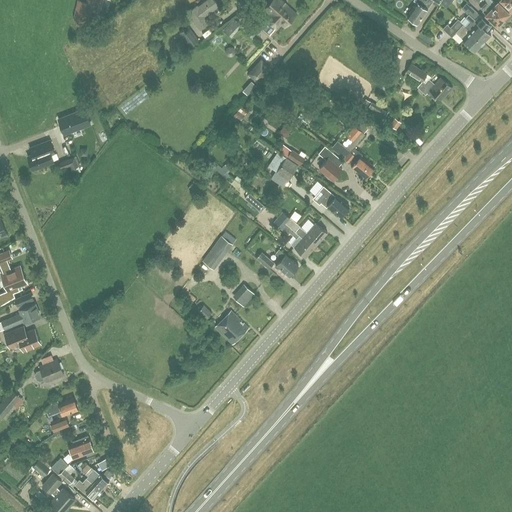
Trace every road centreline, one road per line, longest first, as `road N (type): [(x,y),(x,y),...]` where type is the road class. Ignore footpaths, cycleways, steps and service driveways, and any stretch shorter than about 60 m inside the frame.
road 1 (unclassified): [(192,427),(486,95)]
road 2 (unclassified): [(192,427),(105,384),(82,362),(0,153)]
road 3 (primary): [(511,151),(396,266),(292,404)]
road 4 (primary): [(292,404),(511,185)]
road 5 (residential): [(486,95),(350,0)]
road 6 (primary): [(196,511),(292,404)]
